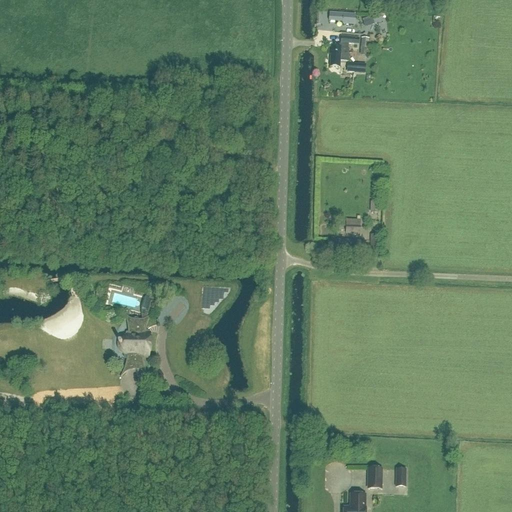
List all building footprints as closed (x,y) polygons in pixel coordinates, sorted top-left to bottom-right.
[(367,27),(375,25),(373,18),(365,20),(367,27)] [(361,33),(359,53),(359,56),(364,57),(365,48),(371,48),(372,34),(361,33)] [(348,45),(358,46),(358,39),(340,37),(340,46),(338,46),(338,49),(329,48),(329,55),(330,56),(329,68),(339,69),(340,62),(348,63),(349,50),(348,50),(348,45)] [(349,73),(353,73),(361,74),(362,66),(349,65),(349,73)] [(360,226),(345,225),(345,235),(360,235),(360,230),(360,226)] [(369,236),(369,260),(379,260),(379,236),(369,236)] [(327,257),(361,258),(361,241),(327,240),(327,257)] [(125,314),(124,313),(123,314),(125,319),(126,324),(127,327),(127,330),(128,332),(128,334),(128,336),(128,339),(126,339),(123,340),(122,342),(121,344),(120,344),(118,344),(118,346),(120,347),(121,349),(123,351),(125,353),(127,353),(127,355),(127,357),(126,360),(126,362),(125,364),(125,367),(124,370),(123,372),(121,375),(120,378),(121,378),(122,377),(123,376),(124,375),(125,374),(126,373),(128,372),(129,372),(131,371),(132,371),(134,371),(135,371),(137,371),(138,372),(140,372),(141,373),(142,374),(143,375),(145,376),(146,377),(147,378),(147,379),(148,379),(147,376),(146,374),(146,371),(145,369),(144,366),(144,363),(144,361),(144,358),(148,357),(147,354),(147,353),(147,352),(146,352),(146,350),(147,349),(147,345),(147,343),(146,342),(147,341),(148,340),(148,339),(145,335),(145,332),(145,330),(146,327),(147,325),(148,322),(149,320),(150,317),(151,315),(150,314),(150,315),(149,316),(148,317),(147,318),(146,319),(144,320),(143,320),(142,321),(140,321),(139,321),(139,320),(137,319),(136,319),(134,319),(132,320),(131,320),(130,319),(128,318),(127,318),(126,317),(125,316),(125,314)] [(368,470),(367,490),(380,490),(381,470),(368,470)] [(406,470),(396,470),(395,488),(406,489),(406,470)] [(364,511),(365,509),(364,509),(365,496),(350,496),(350,509),(343,509),(343,511),(364,511)]
